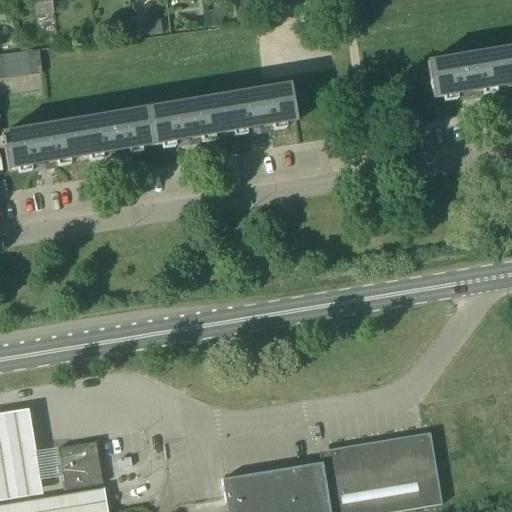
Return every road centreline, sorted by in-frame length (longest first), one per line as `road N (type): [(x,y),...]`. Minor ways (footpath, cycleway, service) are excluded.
road 1 (primary): [(0,363),(511,275)]
road 2 (residential): [(0,237),(511,157)]
